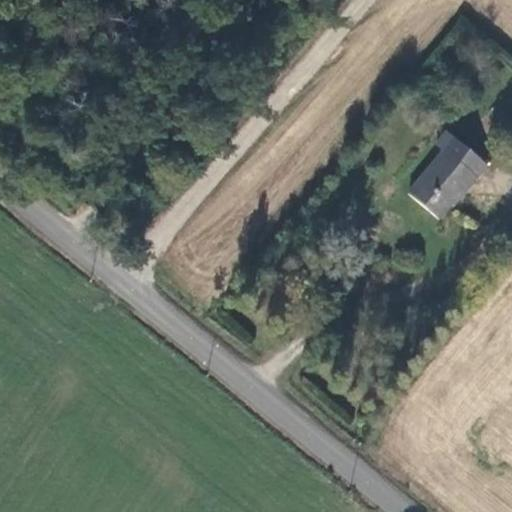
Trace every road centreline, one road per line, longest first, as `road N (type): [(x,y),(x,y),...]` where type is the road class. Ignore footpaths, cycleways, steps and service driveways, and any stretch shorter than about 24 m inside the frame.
road 1 (unclassified): [(365,0),(119,281)]
road 2 (tertiary): [(119,281),(404,511)]
road 3 (unknown): [(59,232),(265,0)]
road 4 (unknown): [(263,397),(288,355),(473,265),(511,225)]
road 5 (tertiary): [(0,182),(119,281)]
